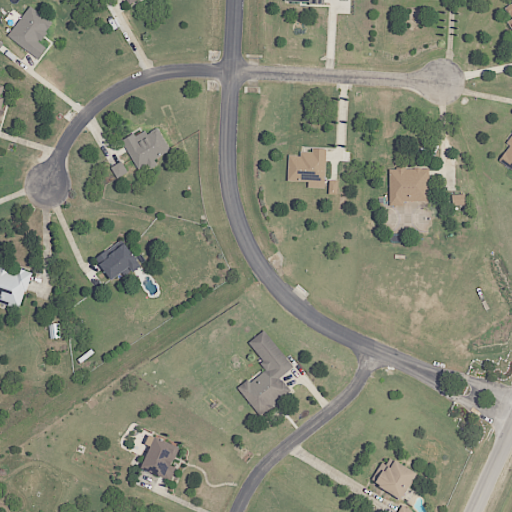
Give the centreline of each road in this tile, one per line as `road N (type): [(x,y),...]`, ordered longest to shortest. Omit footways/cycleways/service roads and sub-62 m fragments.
road 1 (residential): [(460,387),(340,335),(281,292),(258,262),(241,223),(230,158),(237,0)]
road 2 (residential): [(444,82),(234,67),(158,71),(121,84),(81,115),(45,184)]
road 3 (residential): [(242,511),(273,461),(352,396),(376,350)]
